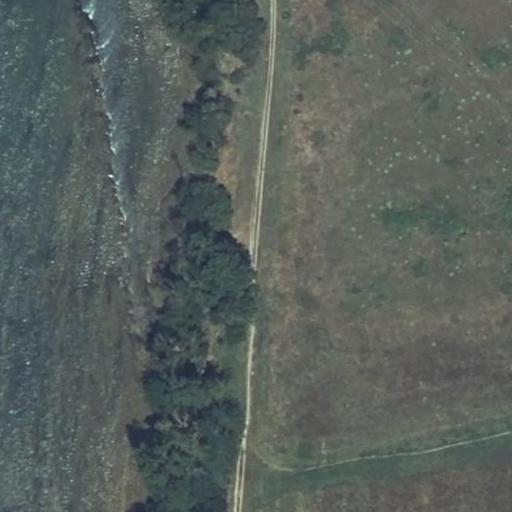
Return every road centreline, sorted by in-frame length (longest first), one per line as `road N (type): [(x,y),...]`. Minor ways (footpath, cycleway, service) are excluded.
road 1 (track): [(236,511),(276,0)]
road 2 (track): [(511,427),(237,492)]
